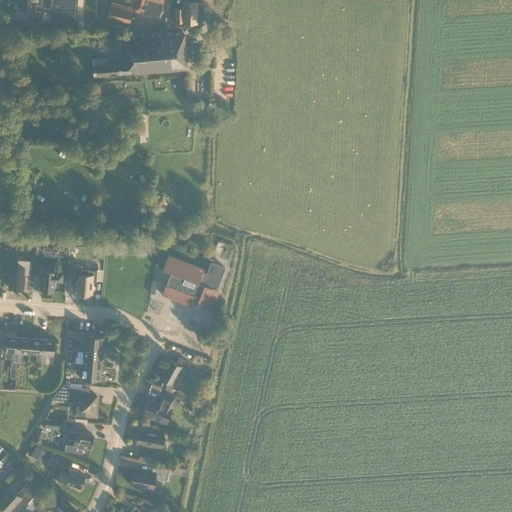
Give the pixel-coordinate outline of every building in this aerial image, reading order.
[(50,20),(50,21),(76,22),(77,0),(51,0),(51,7),(43,7),(43,6),(42,4),(41,0),(20,0),(20,8),(32,9),(32,21),(42,21),(42,20),(50,20)] [(143,13),(159,17),(163,0),(137,0),(135,11),(135,12),(143,13)] [(108,17),(129,23),(133,7),(111,2),(108,17)] [(182,23),(197,23),(197,2),(182,2),(182,8),(174,8),(174,22),(182,22),(182,23)] [(122,56),(107,57),(108,64),(93,65),(94,76),(134,73),(134,75),(187,70),(183,32),(120,37),(122,56)] [(200,47),(202,65),(213,63),(212,46),(200,47)] [(211,107),(214,102),(211,98),(206,98),(204,103),(206,107),(211,107)] [(146,125),(135,125),(135,133),(146,133),(146,125)] [(43,250),(55,251),(55,255),(66,256),(67,247),(43,245),(43,250)] [(204,268),(169,254),(163,269),(171,272),(166,284),(162,294),(190,305),(191,302),(211,310),(219,290),(212,288),(214,285),(217,286),(225,267),(211,261),(206,272),(203,271),(204,268)] [(18,258),(17,266),(10,266),(9,287),(23,288),(24,275),(30,275),(32,260),(18,258)] [(96,280),(97,270),(80,269),(81,263),(74,262),(72,284),(78,285),(78,293),(92,294),(93,280),(96,280)] [(55,271),(42,270),(42,276),(41,289),(54,290),(54,281),(62,281),(63,272),(55,271)] [(77,340),(76,345),(103,348),(104,337),(85,335),(84,341),(77,340)] [(12,360),(17,361),(19,337),(7,336),(6,352),(5,352),(5,358),(13,358),(12,360)] [(31,338),(19,337),(17,361),(22,361),(23,353),(30,353),(31,338)] [(36,362),(41,362),(43,339),(31,338),(30,353),(37,354),(36,362)] [(43,339),(41,362),(46,363),(46,355),(53,355),(55,340),(43,339)] [(102,358),(103,348),(76,345),(76,350),(84,351),(83,357),(102,358)] [(75,362),(75,367),(101,369),(102,358),(83,357),(75,356),(75,362)] [(160,377),(171,384),(181,366),(186,369),(190,362),(179,357),(176,363),(170,359),(160,377)] [(101,369),(75,367),(66,366),(66,370),(74,371),(74,372),(82,373),(81,379),(100,380),(101,369)] [(75,413),(87,414),(87,416),(96,416),(97,407),(96,407),(97,395),(81,394),(82,387),(70,386),(70,384),(63,383),(60,389),(55,393),(52,399),(76,401),(75,413)] [(143,414),(165,423),(171,408),(170,408),(175,397),(162,391),(157,402),(149,399),(143,414)] [(44,427),(63,429),(64,420),(45,419),(44,427)] [(141,449),(139,458),(154,461),(156,452),(154,451),(155,447),(161,449),(164,434),(139,429),(136,443),(143,445),(142,449),(141,449)] [(68,430),(67,435),(74,437),(73,444),(91,448),(93,435),(75,431),(68,430)] [(39,459),(44,450),(33,443),(27,453),(39,459)] [(0,464),(10,454),(0,444),(0,464)] [(62,467),(57,479),(72,485),(72,484),(80,487),(85,475),(77,472),(78,471),(68,467),(71,460),(59,455),(55,464),(62,467)] [(134,469),(131,485),(153,489),(155,477),(167,480),(169,468),(153,465),(152,472),(134,469)] [(174,466),(173,473),(180,474),(181,467),(174,466)] [(11,487),(0,498),(0,506),(6,511),(8,511),(20,499),(26,505),(41,488),(31,478),(17,493),(11,487)] [(34,507),(39,511),(46,511),(52,505),(42,497),(34,507)] [(65,511),(68,511),(72,508),(62,501),(58,506),(65,511)]
